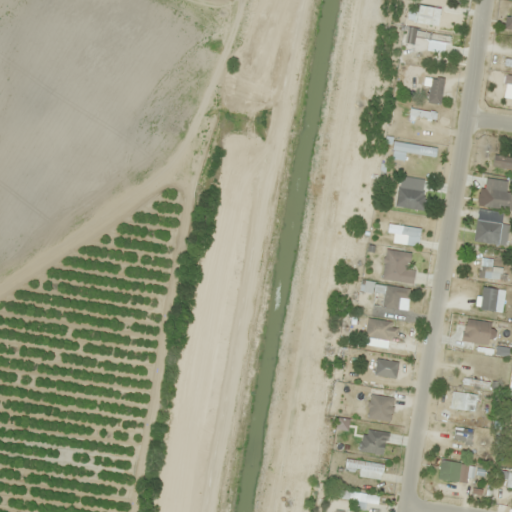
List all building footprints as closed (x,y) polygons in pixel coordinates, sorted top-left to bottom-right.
[(453,18),(418,13),(417,21),(452,27),(453,18)] [(447,50),(450,37),(407,28),(405,41),(447,50)] [(440,105),(444,80),(427,77),(426,84),(430,85),(427,103),(440,105)] [(511,158),(493,155),(491,168),(511,171),(511,158)] [(427,192),(398,187),(394,206),(423,211),(427,192)] [(511,210),(511,193),(485,189),(482,206),(511,210)] [(474,241),(499,245),(504,214),(479,209),(474,241)] [(421,228),(388,224),(387,234),(420,237),(421,228)] [(408,282),(410,264),(377,260),(376,269),(391,271),(390,280),(408,282)] [(505,280),(507,268),(480,265),(479,277),(505,280)] [(378,283),(365,282),(364,291),(377,293),(378,283)] [(400,298),(409,299),(410,288),(385,286),(383,308),(399,309),(400,298)] [(494,312),(499,289),(484,286),(479,308),(494,312)] [(490,340),(491,322),(465,319),(463,341),(498,344),(498,340),(490,340)] [(389,349),(391,335),(374,332),(371,346),(389,349)] [(375,375),(396,378),(398,362),(377,359),(375,375)] [(477,395),(456,393),(454,409),(475,412),(477,395)] [(378,413),(394,413),(394,398),(378,398),(378,413)] [(453,441),(472,443),(474,428),(455,426),(453,441)] [(384,456),(389,433),(364,428),(359,450),(384,456)] [(383,479),(384,463),(346,460),(345,468),(360,469),(359,477),(383,479)] [(438,478),(458,481),(461,463),(441,460),(438,478)] [(378,494),(356,494),(356,505),(361,505),(361,509),(378,509),(378,494)]
